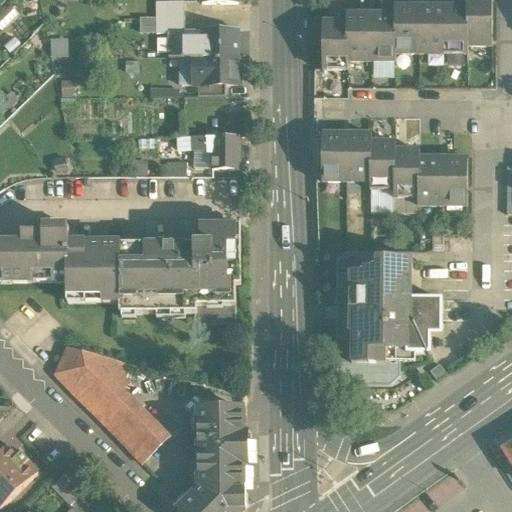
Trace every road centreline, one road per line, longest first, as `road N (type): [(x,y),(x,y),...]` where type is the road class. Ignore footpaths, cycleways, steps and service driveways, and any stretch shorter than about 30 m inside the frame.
road 1 (tertiary): [(288,381),(283,0)]
road 2 (tertiary): [(511,364),(381,450),(355,454),(322,440),(288,381)]
road 3 (residential): [(158,511),(0,351)]
road 4 (tertiary): [(341,511),(511,387)]
road 5 (tertiary): [(294,511),(288,381)]
